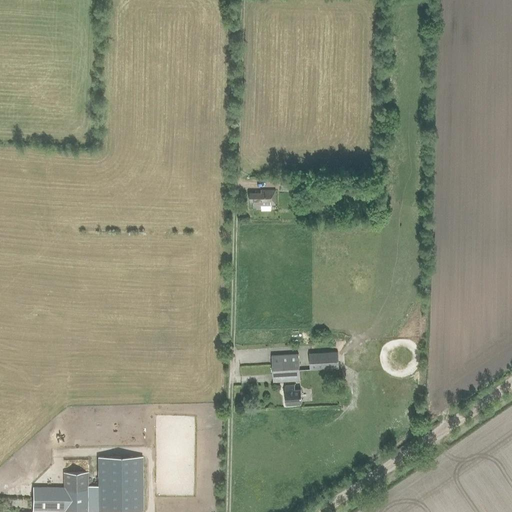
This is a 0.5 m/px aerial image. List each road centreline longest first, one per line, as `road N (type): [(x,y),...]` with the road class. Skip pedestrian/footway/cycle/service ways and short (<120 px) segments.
road 1 (track): [(240,0),(228,511)]
road 2 (track): [(511,385),(321,511)]
